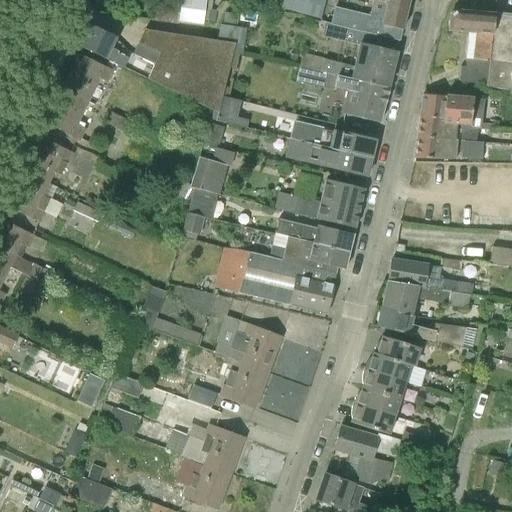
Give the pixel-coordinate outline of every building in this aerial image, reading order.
[(64,0),(63,5),(93,12),(96,0),(64,0)] [(178,25),(178,22),(181,2),(180,2),(163,0),(156,0),(154,22),(178,25)] [(178,22),(203,26),(205,0),(180,0),(180,2),(181,2),(178,22)] [(284,0),(283,8),(322,18),(326,0),(284,0)] [(342,28),(397,41),(398,41),(408,0),(364,0),(372,2),(369,16),(334,7),(330,25),(342,28)] [(458,82),(486,85),(494,14),(454,12),(448,17),(447,31),(468,32),(465,60),(466,61),(464,67),(460,67),(458,82)] [(222,14),(221,13),(219,25),(236,28),(238,16),(222,14)] [(511,94),(511,17),(507,17),(494,14),(486,85),(486,87),(510,91),(509,94),(511,94)] [(76,46),(105,60),(124,69),(128,59),(124,57),(125,54),(121,52),(120,55),(117,53),(118,52),(111,48),(116,38),(87,24),(76,46)] [(218,32),(216,41),(234,45),(243,46),(246,29),(236,28),(235,35),(218,32)] [(353,67),(323,59),(320,73),(387,88),(392,66),(396,52),(395,52),(397,41),(342,28),(339,41),(358,46),(355,57),(353,67)] [(210,120),(215,121),(234,45),(216,41),(144,29),(137,44),(158,54),(153,65),(146,80),(213,111),(210,120)] [(158,54),(137,44),(132,55),(153,65),(158,54)] [(379,123),(385,97),(387,88),(320,73),(298,68),(294,83),(333,91),(334,88),(346,90),(340,114),(379,123)] [(421,117),(443,120),(445,97),(424,95),(421,117)] [(475,129),(480,129),(484,100),(472,99),(473,98),(445,95),(445,97),(443,120),(443,123),(463,124),(463,128),(475,129)] [(216,121),(244,128),(246,119),(233,116),(237,101),(222,97),(216,121)] [(418,139),(475,142),(475,129),(463,128),(463,124),(443,123),(443,120),(421,117),(418,139)] [(212,148),(218,150),(224,127),(208,123),(203,146),(212,148)] [(296,141),(371,159),(375,141),(300,123),(296,141)] [(38,132),(7,205),(42,220),(46,210),(56,215),(61,203),(44,196),(55,169),(63,173),(74,148),(38,132)] [(371,159),(296,141),(290,139),(288,149),(307,154),(305,162),(366,176),(371,159)] [(415,159),(462,160),(482,160),(483,142),(475,142),(418,139),(415,159)] [(193,190),(220,196),(227,165),(200,159),(193,190)] [(293,214),(354,230),(363,190),(335,183),(329,206),(297,197),(293,214)] [(190,214),(200,217),(205,195),(194,193),(190,214)] [(0,218),(0,292),(7,267),(29,274),(33,260),(20,257),(23,244),(43,249),(48,232),(0,218)] [(348,252),(353,235),(315,226),(315,228),(278,219),(274,234),(278,235),(348,252)] [(181,237),(193,240),(197,225),(184,222),(181,237)] [(273,259),(335,274),(337,268),(344,270),(348,252),(278,235),(273,259)] [(511,249),(491,247),(489,264),(511,266),(511,249)] [(239,294),(326,314),(335,274),(273,259),(230,249),(229,255),(226,254),(219,285),(228,287),(227,290),(239,294)] [(438,268),(459,271),(460,262),(441,259),(439,259),(438,268)] [(391,260),(387,283),(470,296),(478,297),(479,286),(458,282),(436,279),(438,268),(426,266),(393,261),(391,260)] [(382,309),(411,316),(415,300),(467,308),(470,296),(387,283),(382,309)] [(151,286),(141,327),(201,341),(211,299),(197,295),(194,309),(168,302),(170,290),(151,286)] [(377,326),(440,344),(460,348),(462,337),(464,329),(436,324),(435,332),(429,330),(411,325),(413,317),(411,316),(382,309),(377,326)] [(221,395),(258,408),(285,332),(244,317),(243,319),(227,313),(213,353),(234,360),(221,395)] [(0,343),(11,349),(16,338),(0,330),(0,343)] [(376,354),(410,366),(414,367),(420,349),(382,336),(376,354)] [(404,383),(410,366),(376,354),(372,353),(367,371),(404,383)] [(79,399),(95,404),(104,376),(88,371),(79,399)] [(361,387),(399,400),(404,383),(367,371),(361,387)] [(195,383),(189,397),(212,406),(218,392),(195,383)] [(356,405),(394,417),(399,400),(361,387),(356,405)] [(304,395),(269,389),(264,412),(300,419),(304,395)] [(394,417),(356,405),(350,422),(388,435),(394,417)] [(182,494),(221,507),(247,432),(209,419),(203,436),(173,426),(166,447),(185,454),(176,480),(186,484),(182,494)] [(333,449),(359,457),(353,479),(368,483),(369,480),(386,484),(391,465),(375,460),(374,463),(370,462),(371,451),(395,458),(396,451),(409,455),(412,446),(399,442),(399,441),(394,440),(394,439),(377,434),(376,437),(340,426),(333,449)] [(501,478),(504,464),(491,461),(488,475),(501,478)] [(315,500),(346,511),(347,508),(348,509),(346,511),(362,511),(356,510),(363,488),(324,475),(315,500)] [(31,510),(35,511),(49,511),(53,506),(37,498),(31,510)]
